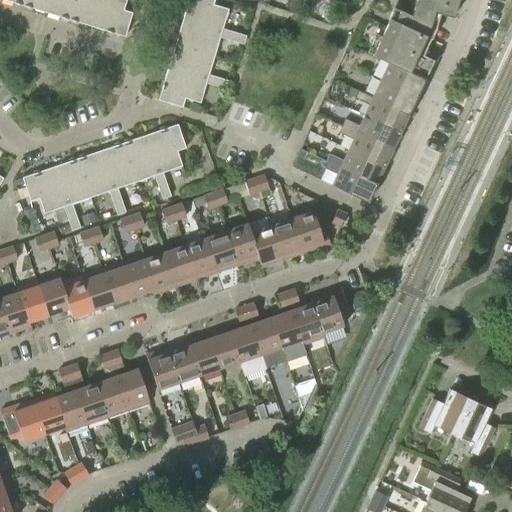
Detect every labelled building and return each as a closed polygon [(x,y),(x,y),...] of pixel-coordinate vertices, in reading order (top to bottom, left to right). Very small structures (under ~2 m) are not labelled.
[(25,0),(24,6),(47,13),(50,0),(25,0)] [(50,0),(47,13),(69,20),(74,0),(50,0)] [(74,0),(69,20),(93,27),(100,0),(74,0)] [(125,0),(100,0),(93,27),(125,36),(132,13),(122,10),(125,0)] [(214,0),(187,0),(181,21),(221,33),(222,29),(228,9),(213,4),(214,0)] [(414,0),(413,5),(435,12),(451,17),(456,0),(414,0)] [(416,53),(435,12),(413,5),(410,15),(399,10),(394,21),(389,19),(371,55),(388,63),(423,79),(432,61),(435,62),(438,56),(423,50),(421,55),(416,53)] [(221,33),(181,21),(174,44),(214,56),(219,37),(231,41),(234,32),(222,29),(221,33)] [(245,36),(234,32),(231,41),(243,44),(245,36)] [(214,56),(174,44),(167,66),(207,78),(205,83),(217,86),(220,78),(208,74),(214,56)] [(423,79),(388,63),(380,80),(415,97),(423,79)] [(200,103),(205,83),(207,78),(167,66),(157,99),(182,107),(184,98),(200,103)] [(232,81),(220,78),(217,86),(229,90),(232,81)] [(415,97),(380,80),(372,97),(407,114),(415,97)] [(407,114),(372,97),(350,87),(346,94),(368,104),(363,115),(399,132),(407,114)] [(399,132),(363,115),(358,126),(344,119),(341,126),(391,149),(399,132)] [(177,124),(144,135),(157,175),(152,176),(157,188),(166,185),(162,173),(181,166),(175,149),(185,145),(177,124)] [(391,149),(341,126),(338,132),(352,139),(347,150),(383,166),(391,149)] [(157,175),(144,135),(121,143),(134,182),(152,176),(157,175)] [(121,143),(98,151),(112,190),(116,189),(134,182),(121,143)] [(383,166),(347,150),(342,160),(328,154),(325,161),(375,184),(383,166)] [(98,151),(75,159),(88,198),(107,192),(111,204),(120,201),(116,189),(112,190),(98,151)] [(75,159),(53,167),(66,206),(62,207),(65,217),(66,219),(74,216),(70,205),(88,198),(75,159)] [(375,184),(325,161),(322,167),(336,174),(331,185),(367,202),(375,184)] [(66,206),(53,167),(21,178),(29,202),(37,199),(42,214),(54,210),(62,207),(66,206)] [(263,176),(255,179),(259,191),(268,188),(263,176)] [(259,191),(255,179),(245,182),(249,194),(259,191)] [(166,185),(157,188),(161,200),(170,196),(166,185)] [(222,190),(213,193),(217,205),(226,202),(222,190)] [(217,205),(213,193),(203,197),(207,209),(217,205)] [(120,201),(111,204),(115,216),(124,212),(120,201)] [(181,204),(172,207),(176,219),(185,216),(181,204)] [(176,219),(172,207),(162,210),(166,222),(176,219)] [(331,222),(340,226),(345,214),(337,210),(331,222)] [(312,211),(290,219),(301,253),(328,244),(325,235),(320,237),(312,211)] [(139,214),(129,217),(134,230),(143,226),(139,214)] [(74,216),(66,219),(70,231),(78,228),(74,216)] [(134,230),(129,217),(120,220),(123,233),(134,230)] [(301,253),(290,219),(270,225),(282,260),(301,253)] [(249,233),(250,232),(247,223),(226,230),(237,265),(257,258),(249,233)] [(270,225),(250,232),(249,233),(257,258),(260,268),(282,260),(270,225)] [(99,228),(88,231),(92,244),(103,240),(99,228)] [(237,265),(226,230),(205,238),(217,272),(237,265)] [(92,244),(88,231),(79,234),(83,247),(92,244)] [(52,233),(43,236),(48,249),(56,246),(52,233)] [(48,249),(43,236),(33,240),(38,253),(48,249)] [(217,272),(205,238),(184,245),(196,279),(217,272)] [(196,279),(184,245),(163,252),(175,286),(196,279)] [(11,247),(2,250),(7,263),(15,260),(11,247)] [(163,252),(145,258),(144,259),(154,289),(153,290),(154,294),(175,286),(163,252)] [(144,259),(145,258),(143,253),(121,261),(133,296),(153,290),(154,289),(144,259)] [(133,296),(121,261),(100,268),(112,303),(133,296)] [(112,303),(100,268),(79,275),(91,310),(112,303)] [(59,282),(60,282),(57,273),(35,280),(47,315),(68,308),(59,282)] [(91,310),(79,275),(60,282),(59,282),(68,308),(71,317),(91,310)] [(47,315),(35,280),(14,287),(16,292),(17,292),(27,322),(28,322),(47,315)] [(340,287),(308,299),(310,303),(321,333),(322,333),(343,325),(339,316),(349,312),(340,287)] [(293,289),(283,292),(288,305),(297,302),(293,289)] [(17,292),(16,292),(0,297),(0,310),(8,334),(29,326),(28,322),(27,322),(17,292)] [(288,305),(283,292),(274,295),(279,308),(288,305)] [(355,307),(356,307),(365,304),(361,292),(351,296),(355,307)] [(252,302),(243,306),(248,319),(257,316),(252,302)] [(309,303),(289,310),(301,345),(323,337),(322,333),(321,333),(310,303),(309,303)] [(248,319),(243,306),(234,309),(238,322),(248,319)] [(304,354),(301,345),(289,310),(269,317),(281,352),(284,361),(304,354)] [(281,352),(269,317),(248,324),(260,359),(281,352)] [(260,359),(248,324),(230,330),(229,331),(239,361),(238,361),(244,375),(264,368),(260,359)] [(229,326),(206,334),(218,368),(238,361),(239,361),(229,331),(230,330),(229,326)] [(218,368),(206,334),(185,341),(198,376),(218,368)] [(198,376),(185,341),(165,348),(177,383),(198,376)] [(177,383),(165,348),(145,355),(157,390),(177,383)] [(117,350),(107,353),(111,366),(121,362),(117,350)] [(111,366),(107,353),(98,357),(102,369),(111,366)] [(76,364),(67,368),(71,380),(80,377),(76,364)] [(71,380),(67,368),(58,371),(62,383),(71,380)] [(136,368),(115,375),(127,410),(148,403),(136,368)] [(127,410),(115,375),(95,382),(107,417),(127,410)] [(107,417),(95,382),(74,389),(87,424),(107,417)] [(87,424),(74,389),(55,396),(54,397),(64,427),(65,432),(87,424)] [(453,434),(469,399),(449,390),(442,404),(431,399),(417,427),(429,433),(433,424),(453,434)] [(54,397),(55,396),(53,392),(31,400),(43,434),(64,427),(54,397)] [(490,409),(469,399),(453,434),(473,443),(469,452),(480,457),(493,428),(483,423),(490,409)] [(31,400),(0,410),(0,412),(9,439),(20,435),(23,441),(43,434),(31,400)] [(244,411),(234,414),(238,426),(248,423),(244,411)] [(238,426),(234,414),(225,417),(229,430),(238,426)] [(198,441),(194,428),(191,422),(171,429),(175,442),(183,446),(198,441)] [(203,425),(194,428),(198,441),(207,437),(203,425)] [(74,457),(68,440),(56,444),(62,461),(74,457)] [(455,490),(460,480),(421,461),(411,481),(429,490),(423,502),(443,511),(462,511),(469,497),(455,490)] [(80,464),(72,469),(80,479),(87,474),(80,464)] [(80,479),(72,469),(64,474),(72,485),(80,479)] [(56,481),(49,488),(59,496),(66,489),(56,481)] [(53,504),(59,496),(49,488),(43,496),(53,504)] [(374,491),(370,500),(382,505),(386,497),(374,491)] [(0,511),(10,511),(6,500),(0,502),(0,511)] [(371,511),(379,511),(382,505),(370,500),(366,510),(371,511)] [(443,511),(423,502),(418,511),(443,511)]
